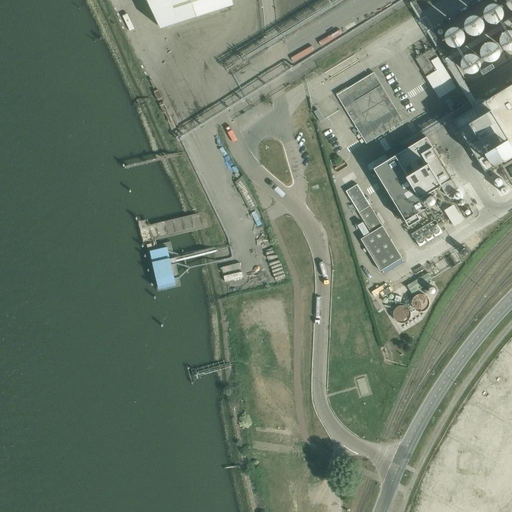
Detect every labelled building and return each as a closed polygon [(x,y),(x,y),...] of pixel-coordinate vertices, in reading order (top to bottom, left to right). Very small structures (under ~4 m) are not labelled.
[(234,5),(233,0),(147,0),(161,29),(234,5)] [(491,22),(494,24),(499,26),(504,24),(507,21),(509,17),(509,12),(507,8),(504,5),(499,4),(494,5),(491,8),(489,13),(489,17),(491,22)] [(469,33),(473,36),(478,37),(482,36),(486,33),(488,29),(488,24),(486,20),(482,17),(478,16),(473,17),(469,20),(467,24),(467,29),(469,33)] [(503,43),(507,46),(511,47),(511,46),(511,25),(507,27),(503,30),(501,34),(501,38),(503,43)] [(449,45),(453,48),(457,49),(462,48),(466,45),(468,41),(468,36),(466,32),(462,29),(457,28),(453,29),(449,32),(447,36),(447,41),(449,45)] [(482,54),(486,57),(491,58),(495,57),(499,54),(501,50),(501,45),(499,41),(495,38),(491,37),(486,38),(482,41),(480,45),(480,50),(482,54)] [(464,65),(468,68),(472,69),(477,68),(481,65),(483,61),(483,56),(481,52),(477,49),(472,48),(468,49),(464,52),(462,56),(462,61),(464,65)] [(440,99),(457,88),(439,57),(431,62),(437,71),(426,77),(440,99)] [(374,73),(336,96),(366,146),(404,122),(374,73)] [(511,85),(453,121),(484,171),(511,154),(511,85)] [(427,137),(374,169),(410,228),(423,221),(420,216),(430,210),(424,200),(443,189),(448,197),(459,191),(427,137)] [(403,259),(357,186),(346,193),(371,234),(361,240),(381,272),(403,259)] [(454,227),(463,221),(454,205),(444,211),(454,227)] [(414,236),(421,246),(442,232),(436,222),(414,236)] [(412,295),(432,282),(427,274),(407,286),(412,295)] [(246,280),(237,282),(239,289),(248,287),(246,280)]
